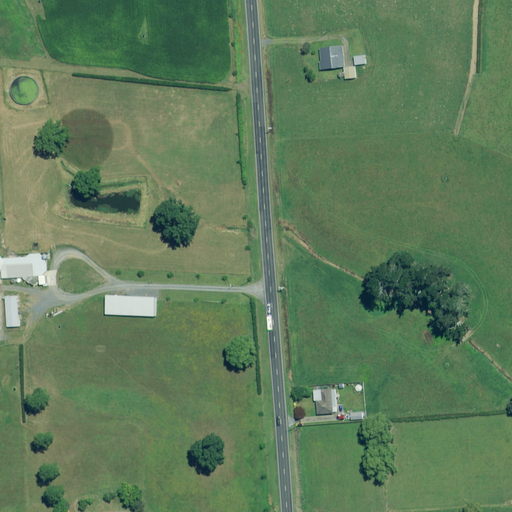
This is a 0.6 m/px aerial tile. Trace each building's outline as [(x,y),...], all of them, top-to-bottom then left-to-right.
[(346,67),(343,46),(320,49),(322,61),(320,61),(321,70),(346,67)] [(366,64),(365,55),(355,57),(356,65),(366,64)] [(355,68),(346,69),(347,79),(357,78),(355,68)] [(2,279),(23,277),(30,284),(31,283),(35,287),(41,280),(34,274),(34,264),(1,266),(2,279)] [(6,296),(18,295),(17,288),(3,288),(4,296),(6,296)] [(18,295),(6,296),(6,299),(7,327),(19,327),(18,295)] [(319,415),(334,413),(334,412),(337,411),(336,389),(315,391),(315,401),(317,401),(319,415)] [(363,420),(363,412),(351,413),(352,420),(363,420)]
